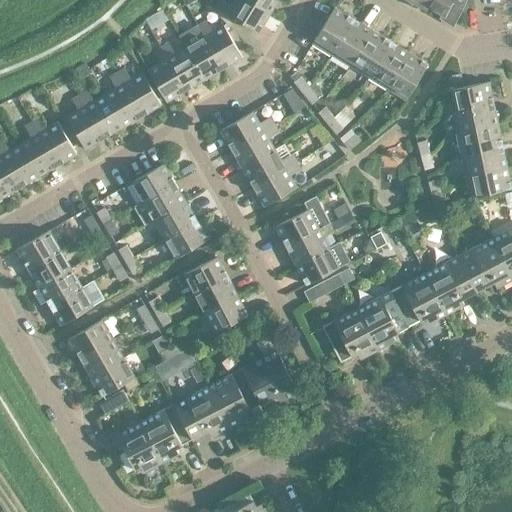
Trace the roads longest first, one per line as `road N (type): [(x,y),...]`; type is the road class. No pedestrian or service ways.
road 1 (residential): [(342,425),(186,125)]
road 2 (tertiary): [(0,295),(129,511)]
road 3 (residential): [(0,232),(186,125)]
road 4 (tertiary): [(342,425),(511,336)]
road 5 (residential): [(186,125),(266,76),(318,0)]
road 6 (residential): [(511,53),(457,50),(380,0)]
